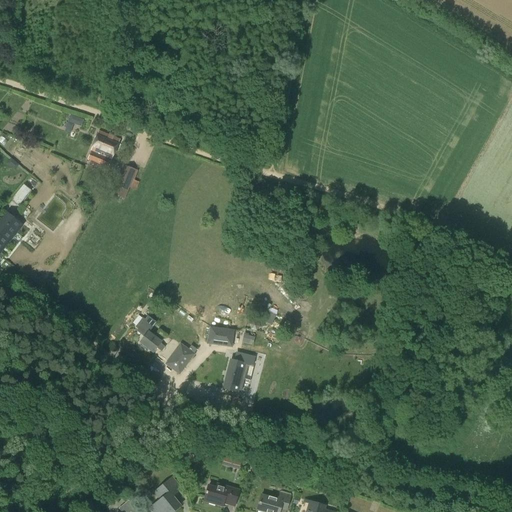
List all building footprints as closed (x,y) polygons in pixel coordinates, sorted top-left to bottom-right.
[(120,140),(99,131),(88,159),(108,168),(120,140)] [(119,203),(121,197),(124,199),(136,171),(124,166),(113,194),(114,194),(111,200),(119,203)] [(24,187),(12,201),(20,208),(32,193),(24,187)] [(0,253),(11,240),(8,238),(20,223),(9,214),(0,225),(0,253)] [(139,343),(141,344),(152,353),(156,348),(161,352),(165,347),(160,343),(161,342),(165,336),(159,331),(155,337),(148,332),(155,323),(148,318),(146,321),(143,320),(137,328),(139,330),(138,332),(144,336),(139,343)] [(234,331),(210,328),(208,343),(232,347),(234,331)] [(180,345),(171,357),(166,364),(179,374),(193,355),(187,350),(180,345)] [(225,390),(239,394),(246,365),(252,367),(254,359),(240,355),(238,362),(232,361),(225,390)] [(183,445),(181,453),(189,455),(191,447),(183,445)] [(234,461),(232,468),(238,470),(241,463),(234,461)] [(172,511),(179,507),(180,506),(172,496),(181,489),(172,478),(158,490),(164,497),(149,509),(151,511),(172,511)] [(216,488),(208,485),(204,501),(222,506),(223,503),(234,506),(238,491),(216,484),(216,488)] [(278,500),(261,495),(256,510),(261,511),(278,511),(280,509),(286,510),(290,496),(280,493),(278,500)] [(136,511),(128,502),(123,506),(127,511),(125,511),(136,511)] [(330,511),(324,510),(325,506),(310,502),(307,511),(330,511)]
